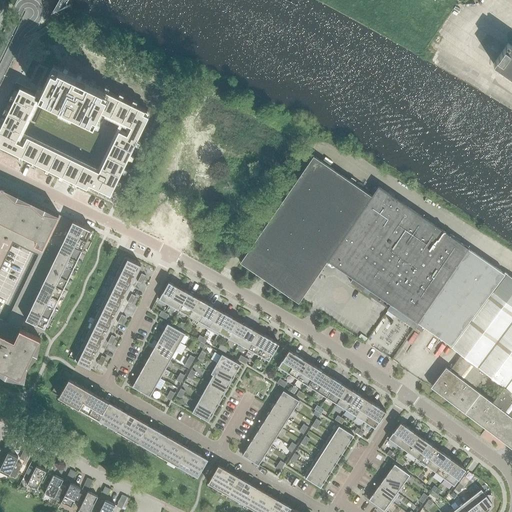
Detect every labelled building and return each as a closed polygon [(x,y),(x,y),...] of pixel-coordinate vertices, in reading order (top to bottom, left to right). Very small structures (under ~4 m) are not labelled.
[(60,0),(53,16),(63,20),(70,6),(72,0),(60,0)] [(511,46),(508,43),(493,64),(511,77),(511,46)] [(143,113),(145,110),(53,65),(38,96),(20,87),(0,126),(0,145),(60,174),(72,180),(87,188),(88,184),(110,194),(148,116),(143,113)] [(297,137),(207,94),(193,125),(218,137),(217,139),(282,170),(297,137)] [(192,128),(148,217),(221,252),(231,233),(188,212),(186,216),(175,211),(196,169),(193,167),(197,159),(267,193),(278,171),(192,128)] [(312,156),(239,262),(259,276),(260,276),(267,281),(268,282),(269,283),(298,302),(299,300),(327,260),(352,224),(371,196),(312,156)] [(0,373),(5,377),(24,381),(27,367),(27,366),(37,355),(37,354),(40,339),(39,338),(19,329),(13,343),(0,336),(0,217),(5,220),(32,233),(33,233),(46,239),(47,240),(58,216),(58,214),(0,186),(0,373)] [(511,278),(504,272),(504,273),(378,187),(371,196),(352,224),(327,260),(352,278),(350,282),(388,308),(392,311),(421,331),(425,327),(451,345),(450,346),(462,355),(449,372),(445,369),(432,385),(432,386),(462,409),(492,432),(504,441),(511,446),(511,278)] [(91,230),(72,221),(67,231),(87,240),(91,230)] [(87,240),(67,231),(63,241),(82,250),(87,240)] [(82,250),(63,241),(58,250),(77,260),(82,250)] [(77,260),(58,250),(53,260),(72,269),(77,260)] [(124,257),(119,268),(135,276),(140,265),(124,257)] [(72,269),(53,260),(49,270),(68,279),(72,269)] [(119,268),(114,278),(130,286),(135,276),(119,268)] [(68,279),(49,270),(44,280),(63,289),(68,279)] [(114,278),(109,288),(125,296),(130,286),(114,278)] [(63,289),(44,280),(39,290),(58,299),(63,289)] [(168,305),(178,287),(168,281),(158,299),(168,305)] [(168,305),(178,310),(188,293),(178,287),(168,305)] [(109,288),(104,299),(120,306),(125,296),(109,288)] [(58,299),(39,290),(34,299),(54,309),(58,299)] [(198,298),(188,293),(178,310),(188,316),(198,298)] [(198,321),(208,304),(198,298),(188,316),(198,321)] [(54,309),(34,299),(30,309),(49,318),(54,309)] [(104,299),(99,309),(115,317),(120,306),(104,299)] [(197,324),(207,329),(218,310),(208,304),(198,321),(198,322),(197,324)] [(49,318),(30,309),(25,319),(44,328),(49,318)] [(99,309),(94,319),(110,327),(115,317),(99,309)] [(218,335),(219,333),(229,315),(218,310),(207,329),(218,335)] [(229,339),(239,321),(229,315),(219,333),(229,339)] [(94,319),(89,329),(105,337),(110,327),(94,319)] [(229,339),(239,344),(249,327),(239,321),(229,339)] [(180,342),(185,333),(167,323),(162,332),(180,342)] [(259,332),(249,327),(239,344),(249,350),(259,332)] [(89,329),(84,340),(100,347),(105,337),(89,329)] [(180,342),(162,332),(157,341),(174,351),(180,342)] [(269,338),(259,332),(249,350),(259,355),(269,338)] [(269,338),(259,355),(269,361),(278,343),(269,338)] [(84,340),(79,350),(95,358),(100,347),(84,340)] [(169,360),(174,351),(157,341),(152,350),(169,360)] [(79,350),(74,361),(90,368),(95,358),(79,350)] [(169,360),(152,350),(147,359),(164,369),(169,360)] [(278,367),(287,373),(298,356),(288,350),(278,367)] [(216,363),(235,374),(240,364),(221,354),(216,363)] [(297,379),(308,362),(298,356),(287,373),(297,379)] [(159,378),(164,369),(147,359),(142,368),(159,378)] [(307,385),(318,368),(308,362),(297,379),(307,385)] [(210,373),(212,375),(213,374),(229,383),(230,383),(235,374),(216,363),(210,373)] [(159,378),(142,368),(137,377),(154,387),(159,378)] [(316,391),(327,374),(322,371),(318,368),(307,385),(316,391)] [(207,384),(224,393),(229,383),(213,374),(212,375),(207,384)] [(326,398),(337,381),(327,374),(316,391),(326,398)] [(149,396),(154,387),(137,377),(132,386),(149,396)] [(68,379),(58,397),(60,398),(68,403),(79,385),(74,382),(69,379),(68,379)] [(336,404),(347,387),(337,381),(326,398),(336,404)] [(202,393),(219,403),(224,393),(207,384),(202,393)] [(79,385),(68,403),(78,408),(88,390),(83,387),(79,385)] [(336,404),(346,410),(356,393),(347,387),(336,404)] [(89,391),(88,390),(78,408),(88,414),(98,396),(94,393),(89,391)] [(283,390),(277,399),(293,410),(299,400),(296,398),(283,390)] [(197,403),(213,412),(219,403),(202,393),(197,403)] [(356,393),(346,410),(355,416),(366,399),(356,393)] [(103,399),(98,396),(88,414),(98,420),(108,402),(108,401),(103,399)] [(271,409),(287,419),(293,410),(277,399),(271,409)] [(355,416),(365,422),(376,405),(366,399),(355,416)] [(98,420),(108,425),(118,407),(108,402),(98,420)] [(191,412),(208,422),(213,412),(197,403),(191,412)] [(365,422),(375,428),(385,411),(376,405),(365,422)] [(123,410),(118,407),(108,425),(118,431),(128,413),(123,410)] [(265,418),(281,428),(287,419),(271,409),(265,418)] [(129,413),(128,413),(118,431),(128,437),(138,419),(133,416),(129,413)] [(265,418),(259,427),(275,437),(281,428),(265,418)] [(142,421),(138,419),(128,437),(137,442),(148,424),(147,424),(142,421)] [(399,421),(387,437),(397,444),(409,428),(399,421)] [(158,430),(153,428),(148,425),(148,424),(137,442),(147,448),(158,430)] [(337,425),(331,433),(348,444),(353,435),(337,425)] [(270,446),(275,437),(259,427),(254,436),(270,446)] [(418,435),(409,428),(397,444),(406,451),(418,435)] [(162,433),(158,430),(147,448),(157,454),(168,436),(167,436),(162,433)] [(342,453),(348,444),(331,433),(325,442),(342,453)] [(418,435),(406,451),(416,458),(428,441),(418,435)] [(168,436),(157,454),(167,460),(177,442),(173,439),(168,436)] [(264,456),(270,446),(254,436),(248,446),(264,456)] [(2,450),(7,453),(13,441),(7,439),(2,450)] [(428,441),(416,458),(425,465),(437,448),(428,441)] [(182,444),(177,442),(167,460),(177,465),(187,447),(182,444)] [(320,451),(337,461),(342,453),(325,442),(320,451)] [(248,446),(242,455),(258,465),(264,456),(248,446)] [(24,461),(30,450),(25,447),(19,459),(24,461)] [(197,453),(193,450),(188,448),(187,447),(177,465),(187,471),(197,453)] [(437,448),(425,465),(434,471),(446,455),(437,448)] [(331,470),(337,461),(320,451),(314,459),(331,470)] [(0,471),(8,476),(9,475),(14,478),(21,464),(15,462),(18,457),(8,452),(0,467),(0,471)] [(202,456),(197,453),(187,471),(197,477),(207,459),(207,458),(202,456)] [(446,455),(434,471),(443,478),(456,462),(446,455)] [(326,479),(331,470),(314,459),(309,468),(326,479)] [(52,475),(58,464),(52,461),(47,472),(52,475)] [(456,462),(443,478),(453,485),(465,469),(456,462)] [(394,464),(388,472),(403,483),(409,475),(394,464)] [(207,483),(218,489),(228,471),(224,468),(219,465),(218,465),(207,483)] [(26,485),(36,490),(46,471),(36,466),(26,485)] [(303,477),(320,487),(326,479),(309,468),(303,477)] [(70,483),(75,472),(70,469),(64,481),(70,483)] [(238,476),(233,473),(228,471),(218,489),(228,494),(238,477),(238,476)] [(397,492),(403,483),(388,472),(381,481),(397,492)] [(61,484),(63,479),(53,474),(44,493),(54,498),(59,501),(60,497),(65,486),(61,484)] [(464,476),(459,483),(463,486),(464,486),(469,480),(464,476)] [(243,479),(238,477),(228,494),(237,500),(247,482),(243,479)] [(87,492),(92,481),(87,478),(82,489),(87,492)] [(399,494),(397,492),(381,481),(375,490),(392,503),(399,494)] [(237,500),(246,505),(257,487),(256,487),(252,484),(247,482),(237,500)] [(80,488),(70,483),(61,502),(71,507),(75,499),(79,501),(82,495),(78,493),(80,488)] [(463,486),(459,483),(454,489),(458,492),(463,486)] [(104,500),(110,489),(104,486),(99,498),(104,500)] [(257,487),(246,505),(256,511),(267,493),(262,490),(257,487)] [(481,489),(471,496),(483,511),(491,506),(491,495),(485,495),(481,489)] [(392,503),(375,490),(368,499),(386,511),(392,503)] [(78,510),(81,511),(89,511),(97,496),(87,491),(78,510)] [(268,511),(276,499),(271,496),(267,493),(256,511),(258,511),(268,511)] [(121,509),(127,498),(122,495),(116,506),(121,509)] [(469,511),(483,511),(471,496),(462,503),(469,511)] [(281,502),(277,499),(276,499),(268,511),(281,511),(286,504),(281,502)] [(105,500),(98,511),(111,511),(115,505),(105,500)] [(469,511),(462,503),(453,510),(454,511),(469,511)]
